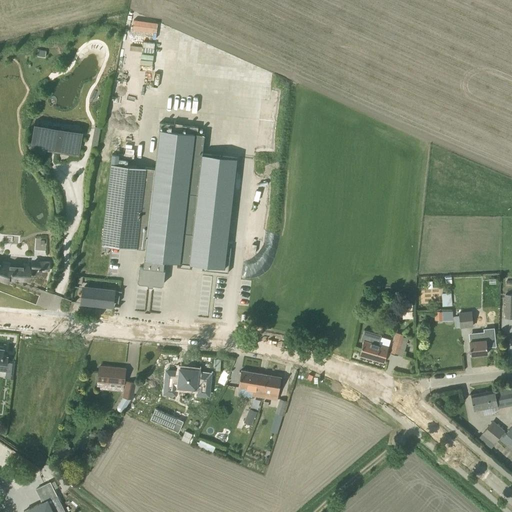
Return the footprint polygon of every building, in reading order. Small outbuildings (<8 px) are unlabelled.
[(115,120),(129,122),(132,106),(110,103),(109,111),(116,112),(115,120)] [(187,193),(195,138),(202,139),(202,134),(197,133),(198,127),(182,125),(182,131),(173,130),(174,124),(159,122),(159,129),(160,129),(155,168),(145,248),(144,257),(164,261),(180,262),(183,232),(187,193)] [(34,124),(30,147),(79,156),(83,132),(34,124)] [(123,136),(105,135),(102,161),(125,164),(125,159),(118,158),(118,154),(110,153),(111,140),(123,141),(123,136)] [(187,193),(183,232),(192,233),(188,263),(205,265),(205,270),(227,273),(229,258),(225,257),(236,158),(202,154),(201,154),(196,194),(187,193)] [(111,163),(101,243),(145,248),(155,168),(111,163)] [(163,284),(165,270),(163,269),(164,261),(144,257),(143,257),(142,267),(139,267),(138,281),(139,283),(148,284),(147,286),(153,286),(153,284),(162,285),(163,284)] [(0,278),(10,282),(11,279),(29,280),(30,265),(9,264),(10,264),(3,263),(3,264),(0,262),(0,278)] [(84,286),(83,304),(115,308),(117,290),(84,286)] [(451,304),(450,292),(441,293),(442,305),(451,304)] [(402,304),(403,318),(413,317),(412,303),(402,304)] [(472,311),(458,312),(459,316),(455,316),(456,327),(460,327),(460,328),(461,328),(466,327),(473,326),(472,311)] [(484,324),(484,314),(474,314),(474,324),(484,324)] [(363,340),(362,346),(359,355),(384,362),(388,347),(378,344),(381,335),(364,329),(361,340),(363,340)] [(397,355),(403,334),(396,332),(390,353),(397,355)] [(495,345),(494,335),(494,334),(485,335),(484,332),(478,333),(478,340),(469,341),(470,355),(487,353),(486,346),(495,345)] [(0,370),(6,371),(13,372),(15,360),(7,359),(8,355),(3,355),(4,348),(1,348),(1,346),(0,346),(0,370)] [(124,384),(124,379),(125,369),(99,366),(97,388),(109,389),(110,382),(124,384)] [(164,369),(162,392),(173,393),(174,385),(196,387),(195,393),(206,394),(208,374),(195,372),(195,369),(178,367),(177,371),(164,369)] [(240,380),(239,387),(240,388),(239,395),(252,397),(252,396),(257,396),(262,397),(266,374),(265,374),(261,373),(241,370),(240,380)] [(266,374),(262,397),(277,400),(281,376),(266,374)] [(123,409),(130,399),(132,399),(135,383),(125,381),(123,397),(117,406),(117,407),(118,409),(119,411),(120,411),(122,411),(123,409)] [(511,404),(511,386),(470,394),(474,410),(483,409),(497,405),(498,407),(511,404)] [(282,414),(287,400),(280,398),(275,412),(282,414)] [(158,406),(153,417),(182,430),(187,418),(158,406)] [(249,408),(243,422),(244,422),(241,429),(246,432),(249,425),(251,425),(257,411),(249,408)] [(483,434),(494,443),(498,438),(511,449),(511,428),(511,427),(506,433),(492,422),(483,434)] [(32,507),(23,511),(64,511),(65,511),(57,495),(51,482),(50,481),(49,481),(35,489),(42,502),(32,507)]
